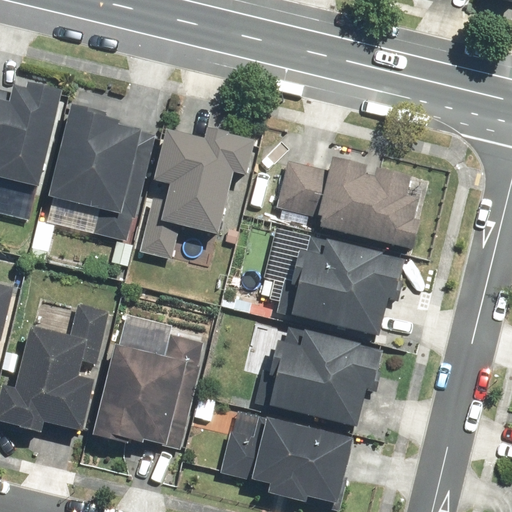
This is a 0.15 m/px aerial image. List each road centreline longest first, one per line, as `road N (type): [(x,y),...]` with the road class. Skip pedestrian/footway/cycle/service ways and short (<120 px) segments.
road 1 (secondary): [(103,0),(511,97)]
road 2 (residential): [(511,171),(431,511)]
